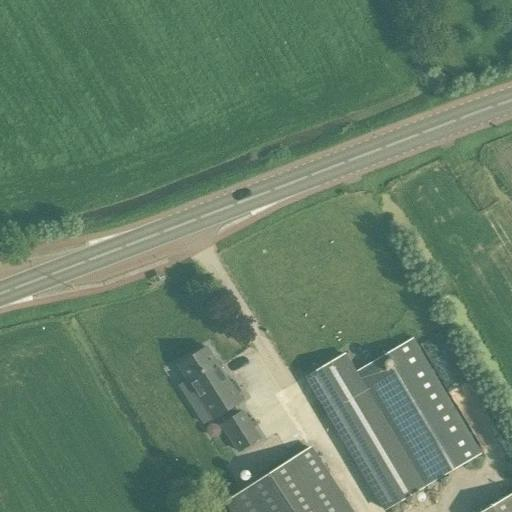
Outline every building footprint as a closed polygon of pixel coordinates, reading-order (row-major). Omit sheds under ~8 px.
[(426,487),(480,455),(412,339),(358,372),(426,487)] [(230,384),(207,348),(178,366),(187,381),(179,386),(204,424),(212,419),(213,420),(219,416),(225,424),(221,426),(238,452),(260,438),(243,412),(240,414),(234,406),(241,402),(240,400),(244,397),(234,381),(230,384)] [(423,490),(354,374),(344,356),(307,378),(386,511),(423,490)] [(349,511),(309,449),(224,504),(229,511),(349,511)] [(511,511),(511,494),(481,511),(511,511)]
